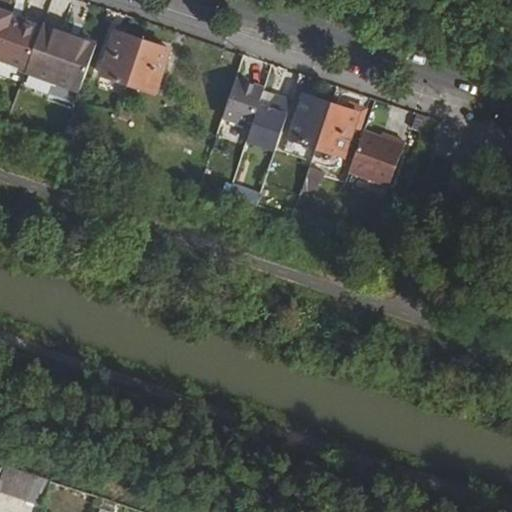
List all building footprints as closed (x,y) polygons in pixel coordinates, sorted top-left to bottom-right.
[(0,54),(31,65),(45,23),(13,12),(15,10),(0,4),(0,54)] [(84,87),(100,40),(45,23),(31,65),(30,69),(84,87)] [(130,80),(145,36),(116,26),(101,71),(130,80)] [(157,89),(171,45),(145,36),(130,80),(157,89)] [(259,100),(265,83),(238,73),(224,114),(251,123),(259,100)] [(277,146),(293,95),(276,89),(271,103),(259,100),(251,123),(247,135),(277,146)] [(319,145),(334,99),(304,89),(289,135),(319,145)] [(345,154),(361,108),(334,99),(319,145),(345,154)] [(393,182),(409,136),(393,130),(391,134),(367,125),(352,167),(393,182)] [(321,184),(326,169),(312,163),(307,179),(321,184)] [(0,495),(44,510),(53,484),(6,468),(0,484),(0,495)]
